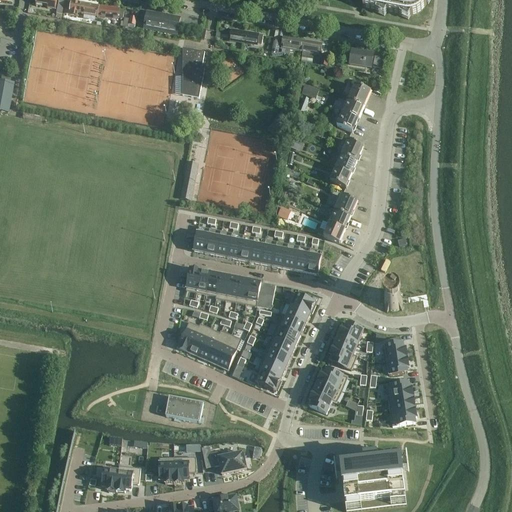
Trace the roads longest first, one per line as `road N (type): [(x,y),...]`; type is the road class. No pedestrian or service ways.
road 1 (residential): [(436,48),(167,0)]
road 2 (residential): [(338,296),(381,213),(394,110),(438,108)]
road 3 (residential): [(176,258),(157,349),(290,408)]
road 4 (residential): [(282,441),(269,466),(245,484),(73,511)]
road 5 (unclassified): [(451,319),(433,207),(438,108)]
road 6 (unclassified): [(470,511),(485,453),(451,319)]
road 7 (residential): [(176,258),(338,296)]
road 8 (residential): [(338,296),(290,408)]
